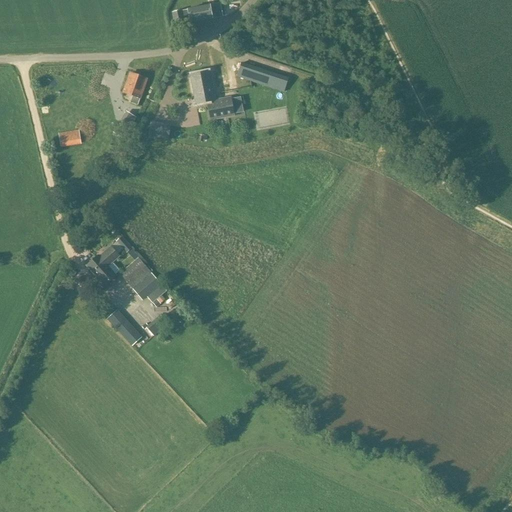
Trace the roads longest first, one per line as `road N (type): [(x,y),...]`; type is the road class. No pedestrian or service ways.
road 1 (unclassified): [(0,58),(181,48),(249,0)]
road 2 (track): [(18,57),(74,254)]
